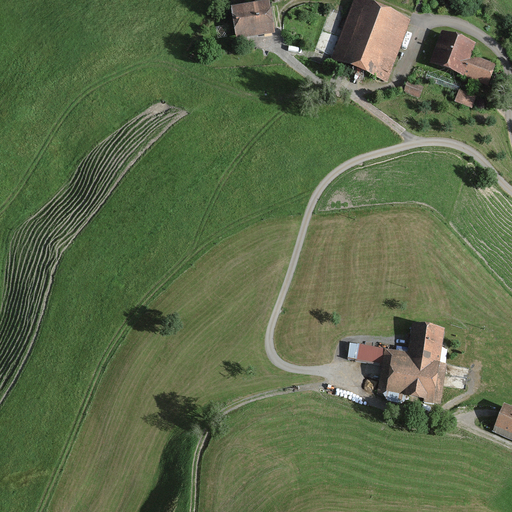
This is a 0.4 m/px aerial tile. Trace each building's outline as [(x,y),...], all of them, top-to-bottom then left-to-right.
[(409,25),(358,5),(335,61),(386,81),(409,25)] [(272,9),(236,15),(241,42),(277,36),(272,9)] [(480,48),(447,36),(436,67),(491,88),(499,68),(475,59),(480,48)] [(424,90),(410,84),(406,93),(420,99),(424,90)] [(416,359),(363,349),(360,364),(383,368),(378,396),(436,406),(445,360),(441,359),(446,334),(421,329),(416,359)] [(511,411),(510,410),(498,434),(511,440),(511,411)]
